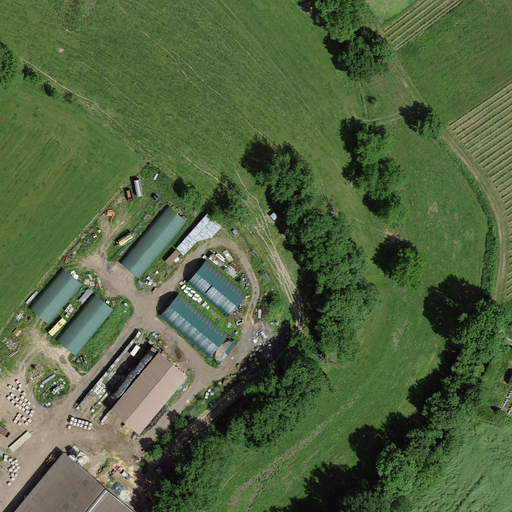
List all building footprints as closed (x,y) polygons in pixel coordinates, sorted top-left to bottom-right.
[(142,275),(191,219),(173,203),(124,260),(142,275)] [(212,211),(179,245),(190,255),(222,221),(212,211)] [(209,258),(190,282),(232,315),(250,291),(209,258)] [(35,308),(55,322),(85,279),(65,265),(35,308)] [(79,353),(117,306),(99,291),(61,338),(79,353)] [(182,292),(163,315),(214,355),(232,332),(182,292)] [(161,349),(112,408),(141,432),(190,373),(161,349)] [(134,511),(65,454),(16,511),(134,511)]
